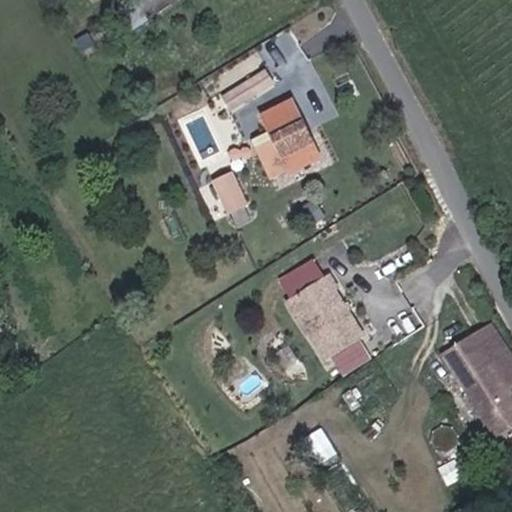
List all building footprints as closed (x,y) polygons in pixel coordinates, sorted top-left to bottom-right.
[(137,0),(136,1),(147,19),(180,0),(137,0)] [(270,76),(223,102),(231,116),(278,90),(270,76)] [(283,144),(266,153),(278,178),(295,170),(296,172),(328,157),(300,99),(269,115),(277,131),(283,144)] [(259,139),(266,153),(283,144),(277,131),(259,139)] [(235,171),(215,180),(230,213),(250,204),(235,171)] [(331,278),(297,299),(334,358),(368,337),(331,278)] [(511,430),(511,346),(496,321),(449,349),(502,437),(511,430)]
